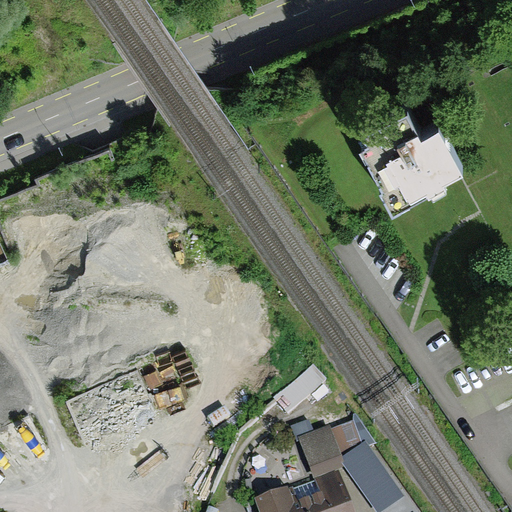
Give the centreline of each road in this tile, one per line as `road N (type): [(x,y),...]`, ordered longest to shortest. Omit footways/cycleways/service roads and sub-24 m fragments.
road 1 (secondary): [(336,0),(0,141)]
road 2 (residential): [(342,252),(511,489)]
